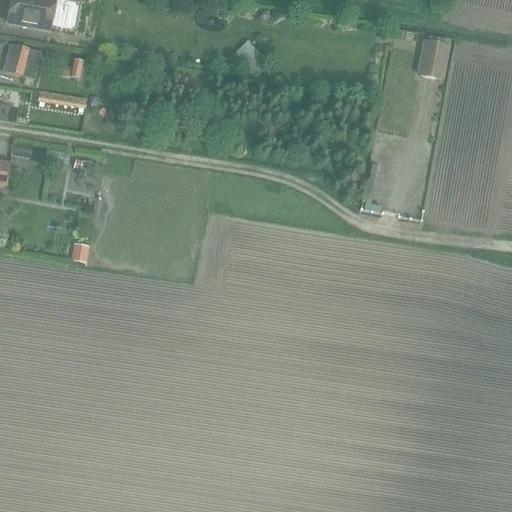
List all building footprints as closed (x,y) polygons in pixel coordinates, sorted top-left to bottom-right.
[(7,25),(27,28),(50,33),(55,1),(82,5),(83,0),(11,0),(10,10),(7,12),(5,20),(7,22),(7,25)] [(426,44),(420,80),(444,84),(450,48),(426,44)] [(3,75),(34,82),(41,55),(10,47),(3,75)] [(84,70),(94,72),(99,53),(89,50),(84,70)] [(80,81),(84,63),(65,59),(61,77),(80,81)] [(100,103),(101,90),(53,88),(52,100),(100,103)] [(8,99),(7,115),(29,117),(31,101),(8,99)] [(0,164),(0,189),(7,190),(10,166),(0,164)] [(86,255),(102,256),(103,237),(87,236),(86,255)]
